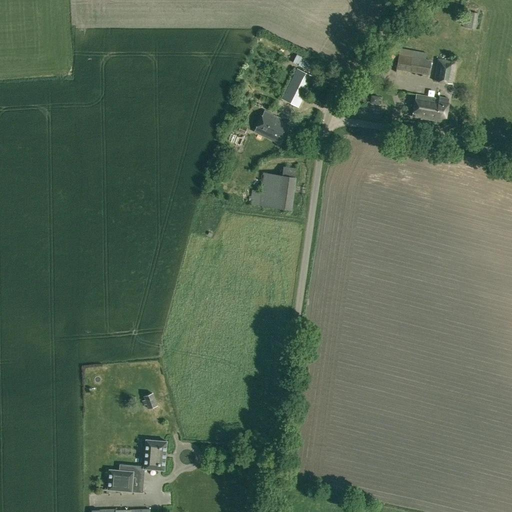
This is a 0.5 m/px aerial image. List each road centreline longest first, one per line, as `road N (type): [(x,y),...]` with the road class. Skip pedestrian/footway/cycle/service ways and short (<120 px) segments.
road 1 (unclassified): [(267,511),(327,119)]
road 2 (unclassified): [(511,156),(327,119)]
road 3 (unclassified): [(327,119),(414,0)]
